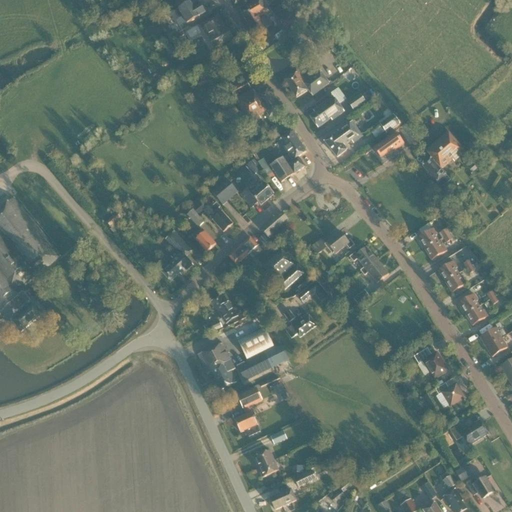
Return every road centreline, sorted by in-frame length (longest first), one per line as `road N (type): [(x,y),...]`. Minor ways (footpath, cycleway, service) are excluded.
road 1 (residential): [(511,432),(393,242),(344,186),(318,176)]
road 2 (tertiary): [(160,333),(168,312),(220,255),(318,176)]
road 3 (tertiary): [(250,511),(178,355),(160,333)]
road 4 (tertiary): [(318,176),(316,154),(228,0)]
road 5 (tertiary): [(0,415),(82,381),(160,333)]
